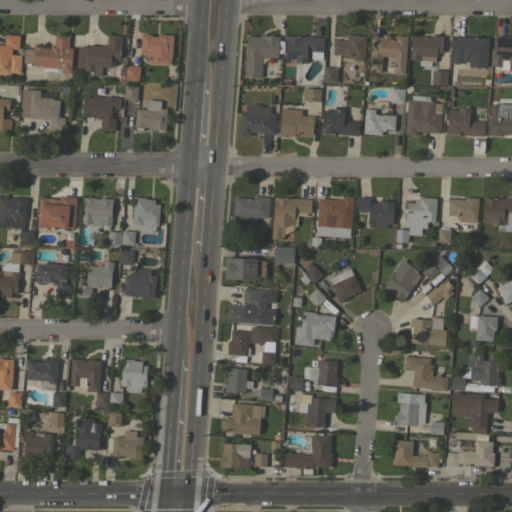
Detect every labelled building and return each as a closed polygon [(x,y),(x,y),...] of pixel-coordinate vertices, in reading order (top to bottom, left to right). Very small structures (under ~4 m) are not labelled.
[(0,44),(3,45),(4,33),(19,35),(18,49),(11,48),(11,55),(20,56),(19,73),(4,71),(5,65),(3,65),(3,66),(0,65),(0,44)] [(141,33),(151,34),(151,35),(157,36),(158,34),(172,35),(170,64),(148,63),(149,54),(140,54),(141,33)] [(406,36),(403,74),(392,73),(394,56),(381,55),(380,72),(369,71),(371,35),(377,35),(377,33),(379,34),(379,35),(382,36),(382,34),(389,35),(389,39),(395,39),(395,35),(406,36)] [(69,35),(68,47),(72,47),(70,73),(42,71),(42,67),(41,67),(42,65),(33,64),(33,63),(23,62),(24,48),(33,48),(33,45),(43,46),(43,47),(50,48),(50,45),(53,45),(54,34),(69,35)] [(76,70),(77,46),(87,47),(87,45),(101,46),(101,44),(106,45),(107,34),(121,35),(120,47),(119,47),(119,58),(112,58),(111,60),(110,60),(110,67),(102,66),(101,76),(91,75),(92,71),(84,71),(76,70)] [(247,36),(259,37),(259,34),(279,36),(279,40),(278,40),(277,58),(261,56),(261,65),(262,65),(261,75),(260,75),(260,78),(244,76),(247,36)] [(409,59),(410,53),(412,35),(429,36),(429,34),(443,35),(442,43),(443,43),(442,52),(441,52),(441,53),(436,53),(435,61),(431,61),(430,66),(419,65),(418,60),(409,59)] [(323,37),(322,58),(310,57),(310,51),(306,51),(306,55),(307,55),(306,63),(294,62),(294,59),(284,58),(286,37),(285,37),(285,35),(302,37),(302,35),(323,37)] [(333,40),(343,41),(343,38),(347,39),(347,35),(365,36),(363,61),(353,60),(353,58),(342,57),(343,54),(336,54),(336,55),(333,54),(332,54),(333,40)] [(488,38),(486,68),(468,66),(468,62),(464,61),(464,63),(459,63),(457,64),(453,63),(453,62),(451,62),(451,50),(451,39),(452,39),(453,35),(488,38)] [(511,36),(511,64),(509,64),(508,70),(500,69),(500,67),(491,66),(492,57),(493,57),(494,35),(511,36)] [(139,66),(138,81),(124,79),(125,75),(118,75),(119,68),(125,69),(126,65),(139,66)] [(324,67),(337,68),(336,82),(323,81),(324,67)] [(432,70),(447,71),(446,85),(447,85),(446,91),(437,90),(437,84),(431,84),(432,70)] [(124,85),(137,85),(136,99),(123,99),(124,85)] [(303,87),(321,89),(320,101),(302,100),(303,87)] [(391,87),(404,89),(403,104),(389,102),(391,87)] [(21,89),(39,90),(39,93),(44,94),(44,92),(50,93),(49,94),(51,94),(50,97),(52,97),(52,98),(53,98),(53,99),(59,100),(57,116),(64,117),(63,131),(48,130),(49,119),(19,117),(21,89)] [(406,111),(403,111),(404,101),(407,101),(407,99),(410,99),(410,95),(430,96),(430,101),(434,101),(434,102),(441,103),(439,133),(416,131),(416,135),(404,134),(406,111)] [(104,97),(104,96),(120,97),(119,109),(114,109),(113,112),(110,111),(110,115),(111,115),(111,117),(114,118),(113,131),(99,130),(100,118),(97,118),(97,116),(89,115),(89,116),(80,116),(80,108),(82,108),(82,103),(81,103),(81,99),(82,99),(82,97),(91,97),(91,96),(104,97)] [(0,97),(9,99),(8,110),(2,109),(1,118),(10,118),(10,130),(0,129),(0,97)] [(136,108),(146,109),(146,99),(160,100),(160,108),(167,108),(165,131),(162,130),(162,131),(157,131),(157,130),(151,130),(151,127),(143,127),(143,128),(142,128),(142,129),(141,129),(137,129),(135,128),(136,127),(134,127),(136,108)] [(269,113),(276,113),(274,133),(251,132),(251,136),(239,135),(241,111),(244,112),(245,105),(249,104),(254,103),(258,104),(261,106),(265,107),(270,105),(269,113)] [(497,104),(497,103),(511,103),(511,134),(502,134),(502,136),(488,135),(488,130),(489,130),(490,114),(490,103),(497,104)] [(457,110),(457,107),(465,108),(465,106),(467,106),(467,108),(470,108),(469,113),(468,113),(468,120),(484,121),(483,136),(445,133),(445,132),(446,132),(448,109),(457,110)] [(333,110),(333,107),(344,108),(343,121),(358,122),(357,135),(320,132),(322,109),(333,110)] [(301,110),(301,115),(313,116),(313,117),(318,118),(319,123),(318,132),(312,131),(312,135),(294,133),(293,136),(278,134),(281,108),(301,110)] [(364,108),(375,109),(374,113),(395,115),(394,129),(385,128),(385,131),(381,130),(381,135),(363,133),(364,108)] [(76,196),(73,228),(49,225),(48,227),(41,227),(41,225),(37,225),(39,196),(59,198),(59,195),(76,196)] [(0,198),(1,198),(1,197),(13,198),(13,196),(25,197),(23,219),(22,230),(33,231),(32,245),(19,244),(20,231),(19,231),(19,227),(5,226),(5,224),(0,223),(0,198)] [(95,197),(95,199),(98,199),(98,198),(113,199),(112,202),(111,215),(111,225),(110,225),(110,227),(102,227),(103,225),(101,225),(101,223),(90,223),(88,223),(88,224),(84,224),(84,222),(81,222),(82,212),(83,200),(83,196),(95,197)] [(133,196),(146,197),(146,199),(154,199),(154,203),(159,204),(158,225),(151,225),(151,227),(140,226),(140,224),(131,223),(133,196)] [(234,197),(252,198),(252,196),(269,197),(268,218),(256,217),(255,226),(243,226),(244,216),(234,215),(234,220),(228,219),(228,214),(232,214),(234,197)] [(341,200),(341,196),(353,197),(351,220),(350,220),(350,227),(333,226),(334,219),(316,218),(317,198),(341,200)] [(370,197),(369,202),(379,203),(379,200),(394,201),(393,205),(392,223),(386,223),(386,228),(367,227),(368,223),(367,223),(368,211),(357,210),(358,196),(370,197)] [(436,198),(434,221),(426,221),(426,228),(421,228),(420,235),(408,234),(407,242),(394,241),(395,228),(408,229),(408,227),(404,226),(406,202),(414,203),(414,200),(418,200),(418,196),(436,198)] [(311,199),(310,213),(306,212),(306,216),(297,215),(297,226),(287,226),(284,227),(283,237),(281,236),(281,239),(270,238),(273,197),(290,198),(290,197),(311,199)] [(448,198),(464,199),(464,197),(478,197),(476,222),(457,221),(458,216),(447,215),(448,198)] [(511,198),(511,224),(503,224),(491,224),(492,221),(481,220),(483,200),(482,200),(482,197),(499,198),(511,198)] [(437,228),(450,229),(449,241),(453,242),(452,247),(436,246),(437,228)] [(108,230),(121,231),(120,245),(119,245),(118,247),(107,246),(107,244),(107,243),(108,230)] [(121,230),(134,231),(133,245),(120,244),(121,230)] [(10,251),(19,252),(19,249),(20,249),(20,246),(30,247),(30,250),(32,250),(30,264),(18,263),(18,271),(19,271),(17,293),(11,292),(11,297),(3,296),(3,297),(0,296),(0,270),(1,267),(2,265),(4,263),(6,262),(9,261),(10,251)] [(293,248),(293,263),(272,262),(273,247),(293,248)] [(120,250),(133,250),(132,264),(119,263),(120,250)] [(430,262),(438,253),(447,262),(446,262),(451,267),(443,275),(438,270),(430,280),(421,271),(430,262)] [(225,257),(256,258),(256,279),(224,278),(225,257)] [(383,286),(393,271),(401,259),(418,271),(416,273),(420,275),(402,301),(390,293),(391,292),(383,286)] [(467,275),(476,266),(477,266),(483,259),(492,269),(477,284),(467,275)] [(76,284),(85,284),(87,265),(96,265),(96,264),(103,265),(103,260),(113,261),(112,269),(111,269),(110,287),(96,286),(96,287),(91,287),(90,298),(75,296),(76,284)] [(59,265),(59,263),(66,263),(66,266),(65,281),(66,281),(65,284),(69,284),(68,297),(54,296),(55,284),(52,284),(52,282),(44,281),(44,283),(35,282),(37,263),(59,265)] [(322,274),(313,282),(303,273),(312,264),(322,274)] [(349,267),(360,290),(346,297),(346,298),(338,302),(334,294),(335,293),(330,284),(331,284),(328,278),(349,267)] [(150,269),(150,274),(155,275),(153,298),(139,297),(139,294),(133,293),(132,295),(123,294),(123,290),(117,290),(118,278),(124,278),(124,274),(129,275),(129,272),(133,273),(134,268),(150,269)] [(432,304),(424,295),(434,286),(435,287),(445,278),(453,286),(449,289),(452,292),(444,299),(441,296),(432,304)] [(498,286),(497,284),(499,283),(500,285),(511,278),(511,298),(511,299),(511,300),(504,304),(501,299),(502,299),(496,286),(498,286)] [(243,287),(250,287),(250,288),(275,290),(274,302),(266,301),(265,308),(274,309),(273,324),(233,321),(233,322),(227,321),(228,304),(242,305),(243,287)] [(325,297),(316,306),(307,296),(316,287),(325,297)] [(488,297),(479,306),(469,296),(478,288),(488,297)] [(295,326),(300,327),(302,311),(314,312),(314,313),(334,316),(333,329),(330,329),(329,340),(313,338),(312,345),(293,343),(295,326)] [(496,316),(495,330),(492,330),(492,341),(474,339),(475,328),(468,327),(469,315),(476,315),(496,316)] [(430,319),(430,316),(442,317),(441,329),(445,329),(444,345),(427,344),(427,343),(410,342),(411,326),(409,326),(410,318),(430,319)] [(249,326),(274,328),(273,341),(263,341),(263,343),(248,342),(249,326)] [(230,330),(248,331),(246,355),(226,354),(227,340),(230,340),(230,330)] [(261,351),(271,352),(272,343),(262,342),(261,351)] [(261,351),(274,352),(273,364),(260,363),(261,351)] [(482,354),(481,360),(487,360),(488,357),(495,357),(495,361),(498,361),(498,362),(499,364),(499,367),(497,368),(497,377),(499,377),(499,385),(496,385),(496,387),(493,387),(493,385),(488,384),(488,386),(485,386),(485,384),(482,384),(482,385),(479,385),(479,384),(478,384),(478,380),(468,379),(469,377),(464,377),(463,389),(450,388),(451,376),(460,376),(460,366),(467,366),(467,365),(466,365),(466,358),(467,359),(468,353),(482,354)] [(430,358),(429,365),(432,365),(431,376),(435,376),(435,373),(440,373),(439,376),(446,377),(445,390),(429,389),(429,387),(412,386),(413,370),(403,369),(404,356),(430,358)] [(0,358),(13,359),(11,380),(10,389),(0,388),(0,358)] [(71,358),(83,359),(83,360),(86,361),(86,359),(100,360),(98,391),(86,390),(86,389),(77,389),(77,386),(69,385),(71,358)] [(134,359),(134,360),(142,361),(142,365),(147,365),(147,368),(148,368),(148,373),(146,373),(146,387),(141,387),(140,392),(126,391),(126,385),(119,385),(120,378),(121,362),(121,358),(134,359)] [(317,367),(317,359),(336,361),(335,377),(337,377),(336,385),(333,384),(333,386),(331,386),(331,384),(316,383),(316,379),(303,378),(304,366),(317,367)] [(27,360),(39,360),(39,362),(43,362),(43,360),(57,360),(55,383),(47,383),(48,380),(25,379),(27,360)] [(227,367),(246,368),(245,380),(252,380),(251,388),(244,387),(244,392),(223,391),(224,382),(226,382),(227,367)] [(302,376),(301,388),(288,387),(289,375),(302,376)] [(271,389),(271,401),(258,400),(259,388),(271,389)] [(8,391),(21,392),(20,406),(7,406),(8,391)] [(52,391),(64,392),(63,406),(51,405),(52,391)] [(109,391),(122,392),(121,407),(108,406),(109,391)] [(483,394),(483,398),(497,399),(496,412),(487,411),(485,427),(484,433),(471,432),(471,426),(467,426),(468,416),(449,414),(451,391),(483,394)] [(95,392),(108,392),(107,407),(94,406),(95,392)] [(424,394),(423,402),(425,402),(423,423),(415,425),(399,424),(399,425),(395,424),(396,410),(398,410),(399,402),(395,402),(396,392),(424,394)] [(300,393),(311,394),(310,396),(327,398),(335,398),(334,412),(324,411),(323,427),(310,425),(310,426),(304,426),(305,412),(298,411),(300,393)] [(221,417),(231,418),(232,402),(251,404),(264,405),(263,417),(259,416),(258,434),(220,431),(221,417)] [(107,411),(120,412),(119,426),(107,425),(107,411)] [(50,412),(63,412),(62,425),(49,425),(50,412)] [(0,421),(6,422),(6,417),(19,418),(17,447),(13,446),(13,450),(1,449),(1,447),(0,447),(0,421)] [(93,418),(93,422),(100,423),(100,431),(99,431),(97,449),(84,448),(84,449),(78,448),(78,458),(63,457),(64,446),(73,446),(75,428),(74,428),(75,417),(93,418)] [(443,422),(442,434),(429,433),(430,421),(443,422)] [(112,436),(121,437),(121,433),(123,433),(123,430),(136,431),(135,436),(143,436),(141,459),(127,458),(127,455),(120,455),(120,456),(111,456),(112,436)] [(50,433),(50,438),(49,438),(48,454),(43,454),(42,458),(34,458),(34,459),(22,458),(22,453),(23,453),(24,438),(23,438),(24,431),(50,433)] [(283,466),(284,452),(296,453),(296,454),(310,455),(311,447),(309,447),(310,434),(330,436),(329,453),(331,453),(330,467),(312,465),(312,468),(283,466)] [(412,441),(411,455),(415,455),(415,450),(426,451),(438,452),(437,466),(426,465),(426,467),(412,466),(412,465),(395,464),(395,465),(391,465),(392,455),(394,439),(412,441)] [(492,441),(491,452),(493,452),(492,466),(458,463),(458,466),(445,465),(447,452),(457,453),(458,450),(467,450),(467,449),(470,449),(470,451),(473,451),(474,440),(492,441)] [(269,450),(270,441),(278,442),(278,451),(269,450)] [(222,442),(249,444),(249,457),(246,456),(245,467),(238,467),(238,468),(218,466),(219,453),(221,453),(222,442)] [(254,452),(266,453),(265,466),(253,465),(254,452)]
